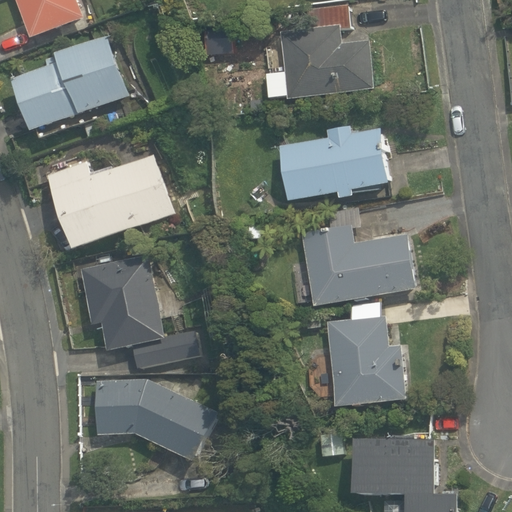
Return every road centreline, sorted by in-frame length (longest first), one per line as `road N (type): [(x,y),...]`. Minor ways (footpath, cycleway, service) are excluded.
road 1 (residential): [(459,0),(511,391)]
road 2 (residential): [(0,227),(24,310),(37,511)]
